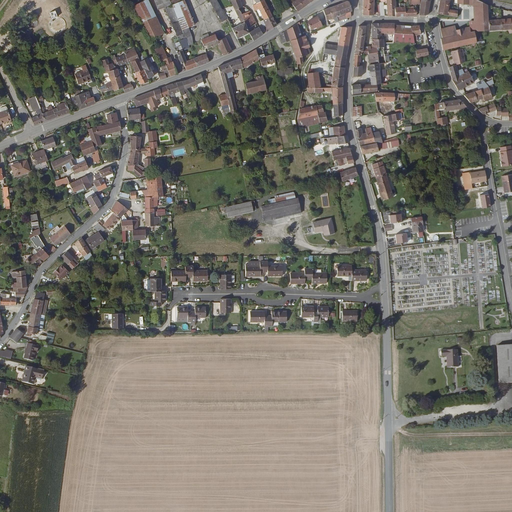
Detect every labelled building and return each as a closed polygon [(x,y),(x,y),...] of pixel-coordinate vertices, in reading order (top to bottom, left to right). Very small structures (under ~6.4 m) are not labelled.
[(141,0),(137,2),(134,5),(149,40),(158,36),(142,0),(141,0)] [(184,0),(170,0),(171,2),(178,18),(183,29),(189,27),(194,24),(184,0)] [(217,0),(208,0),(220,22),(227,19),(217,0)] [(230,0),(235,10),(237,9),(243,7),(239,0),(229,0),(230,0)] [(264,19),(272,15),(264,0),(263,0),(257,4),(253,6),(255,10),(259,8),(264,19)] [(291,0),(292,4),(297,11),(310,2),(308,0),(297,0),(295,1),(294,0),(291,0)] [(363,0),(363,15),(373,15),(373,0),(363,0)] [(385,0),(388,16),(396,16),(395,9),(395,4),(394,0),(385,0)] [(448,9),(449,0),(439,0),(437,13),(456,17),(456,11),(448,9)] [(489,19),(488,15),(487,5),(476,0),(472,0),(473,6),(473,21),(489,19)] [(420,1),(419,15),(428,15),(430,1),(420,1)] [(178,18),(171,2),(165,5),(172,21),(178,18)] [(346,2),(334,6),(339,21),(352,16),(350,12),(352,11),(349,2),(346,2)] [(396,16),(405,16),(404,5),(401,5),(401,9),(400,9),(396,9),(395,9),(396,16)] [(405,16),(416,16),(416,9),(413,9),(412,5),(406,5),(404,5),(405,16)] [(326,9),(323,10),(327,18),(327,20),(333,18),(334,19),(335,19),(336,22),(339,21),(334,6),(326,9)] [(232,29),(237,39),(249,32),(247,28),(245,24),(243,20),(241,17),(239,13),(237,9),(235,10),(241,24),(232,29)] [(241,17),(243,20),(252,15),(250,12),(241,17)] [(503,30),(501,20),(491,20),(490,14),(488,15),(489,19),(490,31),(503,30)] [(243,20),(245,24),(254,19),(252,15),(243,20)] [(263,27),(266,32),(277,25),(272,15),(264,19),(261,21),(264,27),(263,27)] [(317,16),(308,22),(312,28),(316,26),(317,27),(322,24),(317,16)] [(178,18),(172,21),(171,21),(176,32),(179,31),(183,29),(178,18)] [(245,24),(247,28),(251,26),(257,23),(254,19),(245,24)] [(480,31),(490,31),(489,19),(473,21),(469,21),(470,27),(471,32),(475,32),(480,31)] [(511,29),(511,19),(501,20),(503,30),(511,29)] [(287,31),(290,40),(296,58),(297,64),(303,62),(302,55),(311,53),(308,47),(311,46),(309,40),(307,41),(305,36),(302,37),(298,26),(302,24),(301,21),(287,30),(287,31)] [(382,33),(381,24),(371,24),(371,37),(374,37),(374,38),(383,38),(382,33)] [(395,33),(395,26),(395,24),(387,24),(388,33),(395,33)] [(249,32),(253,39),(253,40),(263,34),(258,26),(253,29),(251,26),(247,28),(249,32)] [(348,47),(352,26),(341,27),(338,46),(348,47)] [(363,43),(366,26),(359,26),(356,45),(362,46),(363,43)] [(412,35),(410,26),(395,26),(395,33),(396,41),(413,42),(412,35)] [(421,33),(419,26),(410,26),(412,35),(421,33)] [(455,26),(440,29),(442,39),(456,36),(455,30),(455,26)] [(190,31),(189,27),(183,29),(179,31),(181,35),(182,35),(190,31)] [(471,32),(470,27),(455,30),(456,36),(442,39),(440,39),(443,50),(445,49),(477,43),(476,41),(475,32),(471,32)] [(187,46),(191,44),(193,36),(190,31),(182,35),(187,46)] [(287,31),(281,35),(283,42),(290,40),(287,31)] [(218,43),(223,56),(232,51),(225,38),(222,40),(220,36),(216,36),(215,34),(210,37),(203,40),(201,41),(203,43),(201,44),(203,49),(205,49),(218,43)] [(176,37),(178,42),(182,52),(188,49),(187,46),(182,35),(181,35),(176,37)] [(368,54),(381,53),(382,64),(384,63),(387,63),(388,63),(388,62),(387,55),(386,47),(386,43),(385,38),(383,38),(374,38),(371,39),(371,47),(364,47),(364,48),(364,55),(368,54)] [(156,42),(151,45),(151,47),(158,62),(160,61),(162,60),(164,59),(156,42)] [(336,55),(338,46),(325,44),(324,54),(336,55)] [(362,46),(356,45),(355,54),(362,55),(364,55),(364,48),(362,48),(362,46)] [(262,46),(256,49),(259,58),(260,57),(262,65),(275,62),(273,54),(265,56),(262,46)] [(347,57),(348,47),(338,46),(336,55),(347,57)] [(132,48),(127,51),(133,61),(138,58),(137,55),(132,48)] [(256,49),(240,59),(242,67),(259,59),(259,58),(256,49)] [(459,65),(465,63),(462,49),(452,51),(455,66),(459,65)] [(116,59),(117,63),(118,66),(119,66),(127,64),(130,63),(133,61),(127,51),(122,53),(124,57),(116,59)] [(184,66),(186,71),(197,67),(193,59),(185,63),(181,52),(176,54),(181,67),(184,66)] [(141,53),(137,55),(138,58),(144,68),(149,77),(154,74),(152,71),(150,68),(151,68),(141,53)] [(368,54),(370,72),(381,70),(387,69),(387,63),(384,63),(385,68),(381,69),(381,64),(382,64),(381,53),(368,54)] [(193,59),(197,67),(209,62),(208,59),(210,58),(209,55),(207,56),(206,54),(196,58),(193,59)] [(354,67),(362,66),(362,64),(361,64),(361,58),(362,58),(362,55),(355,54),(354,67)] [(346,69),(347,57),(336,55),(334,67),(346,69)] [(169,57),(164,59),(162,60),(162,63),(161,63),(159,64),(160,66),(166,64),(167,68),(170,76),(177,74),(173,62),(172,63),(169,57)] [(131,64),(136,72),(144,68),(138,58),(133,61),(130,63),(131,64)] [(124,88),(125,92),(134,89),(133,84),(132,84),(131,83),(124,85),(121,77),(118,68),(117,69),(117,67),(114,68),(113,63),(110,64),(108,59),(103,61),(107,74),(109,73),(112,84),(106,86),(108,90),(108,91),(114,89),(115,91),(124,88)] [(219,66),(219,68),(223,85),(230,83),(228,77),(233,75),(232,71),(242,67),(240,59),(219,66)] [(83,71),(75,75),(79,84),(91,79),(85,65),(81,67),(83,71)] [(449,67),(452,80),(463,74),(462,70),(460,70),(459,65),(455,66),(449,67)] [(354,67),(353,77),(361,76),(362,66),(354,67)] [(342,87),(346,69),(334,67),(332,84),(327,84),(327,87),(342,87)] [(140,82),(142,84),(151,80),(149,77),(144,68),(136,72),(135,73),(136,75),(134,76),(138,84),(140,82)] [(292,68),(278,71),(279,76),(293,73),(293,72),(292,68)] [(158,75),(160,80),(167,78),(164,70),(162,70),(160,71),(161,73),(158,75)] [(371,84),(377,84),(382,83),(381,70),(370,72),(371,84)] [(458,91),(462,88),(473,82),(469,75),(466,72),(463,74),(452,80),(451,80),(458,91)] [(309,87),(320,87),(318,73),(308,73),(309,87)] [(188,80),(182,81),(185,90),(187,89),(195,85),(196,88),(205,84),(202,76),(202,74),(188,80)] [(256,80),(245,83),(247,93),(266,89),(263,75),(255,76),(256,80)] [(166,87),(169,95),(173,107),(177,106),(174,97),(172,98),(171,94),(180,91),(181,96),(189,93),(187,89),(185,90),(182,81),(166,87)] [(230,83),(223,85),(225,94),(226,99),(233,97),(230,83)] [(352,94),(378,91),(377,84),(371,84),(352,85),(352,94)] [(470,102),(481,98),(482,101),(485,100),(493,97),(488,86),(485,87),(465,94),(463,95),(470,102)] [(86,87),(76,91),(77,95),(88,91),(86,87)] [(133,98),(134,100),(136,106),(149,102),(152,111),(157,109),(156,106),(159,105),(157,99),(169,95),(166,87),(133,98)] [(342,104),(342,87),(327,87),(320,87),(309,87),(308,87),(308,90),(310,93),(324,92),(324,91),(327,91),(327,92),(333,92),(333,105),(342,104)] [(88,91),(77,95),(75,96),(80,109),(96,103),(93,97),(91,98),(88,91)] [(385,101),(394,101),(394,93),(381,92),(375,93),(376,102),(382,101),(385,101)] [(37,115),(31,118),(34,126),(46,121),(42,113),(34,93),(32,94),(33,95),(28,98),(33,110),(34,110),(37,115)] [(226,99),(225,94),(218,96),(221,107),(228,105),(226,99)] [(233,97),(226,99),(228,105),(229,112),(236,110),(233,97)] [(467,111),(466,107),(459,99),(440,104),(441,109),(445,108),(446,111),(444,111),(445,115),(447,114),(447,112),(462,108),(463,111),(467,111)] [(42,113),(46,121),(56,117),(70,112),(64,100),(62,101),(59,102),(59,104),(56,106),(57,107),(42,113)] [(343,116),(342,104),(333,105),(333,117),(343,116)] [(479,109),(478,109),(483,114),(484,114),(497,110),(496,115),(501,115),(501,116),(508,116),(508,114),(508,109),(501,109),(500,107),(496,108),(494,104),(479,109)] [(228,105),(221,107),(222,113),(229,112),(228,105)] [(320,123),(316,105),(300,108),(298,119),(300,128),(320,125),(320,123)] [(323,111),(322,105),(316,105),(320,123),(327,122),(324,111),(323,111)] [(361,106),(353,107),(353,116),(361,116),(361,106)] [(128,110),(128,119),(135,119),(135,121),(140,121),(141,121),(141,117),(140,108),(128,110)] [(393,122),(401,121),(400,114),(404,113),(403,109),(396,110),(397,114),(392,114),(393,122)] [(0,112),(0,122),(0,124),(12,120),(8,110),(3,111),(0,112)] [(104,135),(121,130),(120,121),(119,122),(117,113),(108,115),(111,124),(102,127),(104,135)] [(440,113),(436,114),(438,126),(448,124),(446,117),(441,118),(440,113)] [(396,133),(393,122),(392,114),(384,115),(387,135),(396,133)] [(97,145),(101,145),(98,136),(95,128),(91,130),(89,124),(87,125),(92,141),(94,146),(97,145)] [(95,128),(98,136),(104,135),(102,127),(101,126),(95,128)] [(345,135),(344,126),(329,129),(331,138),(345,135)] [(361,129),(356,130),(359,146),(375,141),(375,142),(376,144),(382,142),(382,140),(378,131),(372,133),(370,127),(365,129),(366,133),(362,134),(361,129)] [(130,136),(131,148),(140,149),(142,137),(135,136),(132,135),(130,136)] [(345,135),(331,138),(329,138),(327,138),(328,145),(337,143),(338,145),(348,143),(346,135),(345,135)] [(54,137),(42,141),(45,150),(57,146),(54,137)] [(389,139),(392,147),(399,145),(396,137),(389,139)] [(389,138),(382,140),(382,142),(376,144),(378,150),(392,147),(389,139),(389,138)] [(96,151),(94,146),(92,141),(80,145),(84,156),(96,151)] [(375,142),(360,147),(362,155),(378,150),(376,144),(375,142)] [(501,166),(511,164),(511,152),(511,145),(500,147),(501,151),(500,151),(501,161),(501,166)] [(150,148),(145,148),(146,157),(155,157),(155,152),(164,152),(164,146),(157,147),(150,148)] [(131,148),(127,165),(128,165),(135,165),(138,164),(140,149),(131,148)] [(352,157),(349,148),(332,153),(334,161),(337,160),(341,159),(352,157)] [(45,150),(32,154),(36,164),(48,160),(45,150)] [(76,163),(72,155),(64,158),(63,157),(52,163),(55,169),(66,163),(69,162),(72,167),(75,165),(74,164),(76,163)] [(143,165),(143,168),(149,168),(151,168),(151,159),(145,160),(144,165),(143,165)] [(74,173),(88,168),(85,160),(75,165),(72,167),(74,173)] [(26,161),(11,166),(14,176),(29,172),(26,161)] [(371,165),(376,179),(386,176),(382,162),(377,164),(371,165)] [(128,165),(128,170),(133,170),(133,172),(139,177),(150,175),(150,173),(147,173),(147,172),(142,172),(138,168),(135,168),(135,165),(128,165)] [(112,173),(110,167),(99,171),(100,173),(102,177),(105,176),(112,173)] [(343,182),(358,177),(356,169),(341,173),(343,182)] [(486,181),(484,170),(469,172),(461,173),(464,189),(472,188),(471,183),(486,181)] [(95,183),(103,180),(102,177),(100,173),(92,177),(95,183)] [(167,174),(147,177),(148,190),(143,191),(145,194),(146,198),(158,197),(163,196),(163,195),(163,188),(166,187),(167,187),(167,174)] [(84,187),(86,190),(94,186),(93,183),(91,184),(87,176),(81,179),(84,187)] [(386,176),(376,179),(383,201),(392,198),(386,176)] [(65,178),(55,180),(57,186),(68,183),(65,178)] [(81,179),(69,184),(69,185),(70,188),(73,193),(84,187),(81,179)] [(511,191),(511,179),(502,181),(504,193),(511,191)] [(97,188),(104,184),(104,183),(103,180),(95,183),(96,185),(97,188)] [(90,208),(94,214),(102,206),(95,194),(87,197),(88,199),(93,206),(90,208)] [(276,204),(260,208),(263,223),(301,214),(298,199),(295,200),(294,195),(275,200),(276,204)] [(146,213),(154,213),(154,200),(158,200),(158,197),(146,198),(146,213)] [(114,211),(121,217),(128,208),(116,200),(111,210),(114,211)] [(251,203),(226,208),(229,218),(253,213),(251,203)] [(112,230),(121,217),(114,211),(104,224),(112,230)] [(402,222),(400,211),(393,212),(393,215),(389,216),(390,224),(402,222)] [(154,225),(154,217),(154,213),(146,213),(144,213),(144,218),(145,218),(146,226),(154,225)] [(41,259),(43,261),(48,255),(46,253),(49,250),(48,249),(45,247),(38,234),(39,233),(38,221),(37,214),(30,215),(31,222),(31,223),(32,233),(35,237),(31,240),(36,249),(34,251),(37,254),(36,256),(38,258),(40,260),(41,259)] [(421,218),(411,219),(413,233),(423,232),(421,218)] [(123,219),(123,230),(134,229),(133,219),(123,219)] [(134,229),(135,239),(148,239),(147,229),(138,229),(138,226),(140,226),(140,219),(133,219),(134,229)] [(323,231),(324,236),(334,234),(331,220),(320,222),(323,231)] [(99,234),(104,230),(103,227),(101,225),(98,222),(92,226),(99,234)] [(323,231),(320,222),(313,224),(315,233),(323,231)] [(49,237),(55,245),(71,233),(65,225),(49,237)] [(91,237),(86,241),(91,248),(103,240),(97,232),(91,237)] [(45,247),(48,249),(50,247),(39,233),(38,234),(45,247)] [(407,242),(406,234),(395,235),(396,244),(407,242)] [(89,250),(80,237),(75,243),(83,255),(83,254),(89,250)] [(70,247),(67,249),(74,256),(76,253),(70,247)] [(67,249),(61,255),(68,263),(72,259),(75,257),(74,256),(67,249)] [(28,264),(36,269),(39,266),(43,261),(41,259),(40,260),(38,258),(36,256),(28,264)] [(73,268),(76,264),(72,259),(68,263),(73,268)] [(283,277),(283,266),(268,266),(268,261),(261,261),(261,266),(246,266),(246,277),(261,277),(261,273),(268,272),(268,277),(283,277)] [(57,267),(53,271),(60,278),(69,270),(62,263),(60,266),(58,267),(57,267)] [(340,276),(351,276),(355,276),(355,280),(369,280),(369,269),(355,270),(355,265),(340,265),(340,276)] [(207,281),(207,271),(192,270),(192,266),(185,266),(185,270),(171,270),(171,281),(185,281),(185,277),(192,277),(192,281),(207,281)] [(328,283),(327,273),(313,273),(313,269),(306,269),(306,273),(291,273),(291,284),(306,284),(306,278),(312,278),(313,283),(328,283)] [(17,287),(27,286),(26,270),(16,271),(17,287)] [(221,289),(230,289),(230,276),(221,276),(221,289)] [(162,291),(162,279),(150,279),(150,280),(147,280),(147,291),(155,291),(155,301),(151,301),(151,306),(161,306),(161,302),(166,302),(166,291),(162,291)] [(31,312),(40,314),(40,306),(44,294),(37,291),(33,299),(31,312)] [(0,301),(0,304),(16,305),(16,298),(9,298),(6,298),(6,294),(0,293),(0,301)] [(230,311),(230,297),(221,297),(221,311),(230,311)] [(329,316),(329,305),(318,305),(318,310),(314,310),(314,306),(301,306),(301,316),(313,316),(313,320),(317,319),(317,316),(329,316)] [(205,317),(205,307),(194,306),(194,310),(188,310),(188,306),(176,306),(176,316),(187,317),(188,321),(194,321),(194,316),(205,317)] [(286,321),(286,311),(271,310),(271,314),(264,314),(264,310),(249,310),(249,321),(264,321),(264,325),(270,325),(270,321),(286,321)] [(343,320),(357,320),(357,310),(342,310),(343,320)] [(39,320),(40,314),(31,312),(27,334),(31,335),(31,332),(37,332),(38,326),(40,326),(41,320),(39,320)] [(122,328),(123,313),(112,313),(112,328),(122,328)] [(17,342),(20,338),(23,333),(16,328),(10,337),(17,342)] [(48,332),(46,343),(52,344),(55,334),(48,332)] [(38,346),(29,343),(27,349),(25,358),(33,360),(36,351),(37,351),(38,346)] [(511,346),(499,347),(500,386),(511,385),(511,346)] [(0,350),(0,355),(11,358),(13,351),(5,349),(5,351),(0,350)] [(459,367),(458,350),(442,350),(442,356),(447,356),(447,367),(459,367)] [(38,368),(20,364),(16,379),(28,382),(30,375),(36,377),(38,368)]
